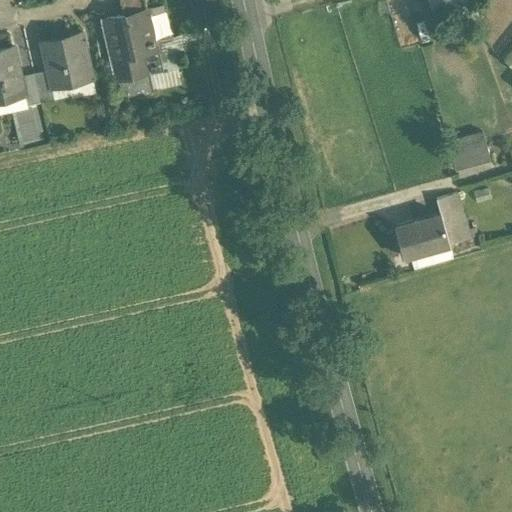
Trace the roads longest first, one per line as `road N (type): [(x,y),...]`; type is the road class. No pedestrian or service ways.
road 1 (secondary): [(373,511),(245,0)]
road 2 (track): [(503,167),(298,223)]
